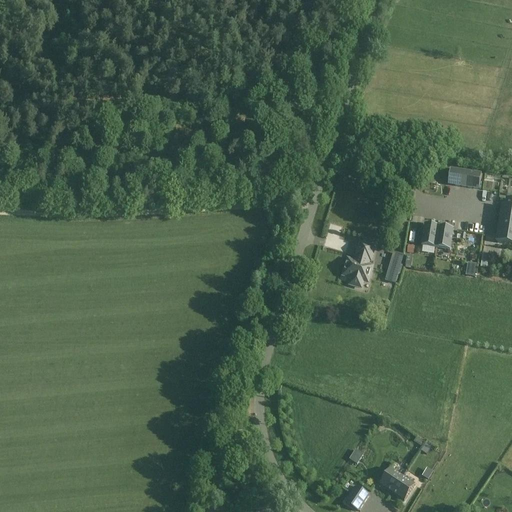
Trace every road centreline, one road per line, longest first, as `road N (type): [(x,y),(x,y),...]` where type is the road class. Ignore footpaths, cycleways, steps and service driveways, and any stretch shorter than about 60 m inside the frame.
road 1 (tertiary): [(306,511),(270,463),(258,386),(372,0)]
road 2 (track): [(257,401),(208,511)]
